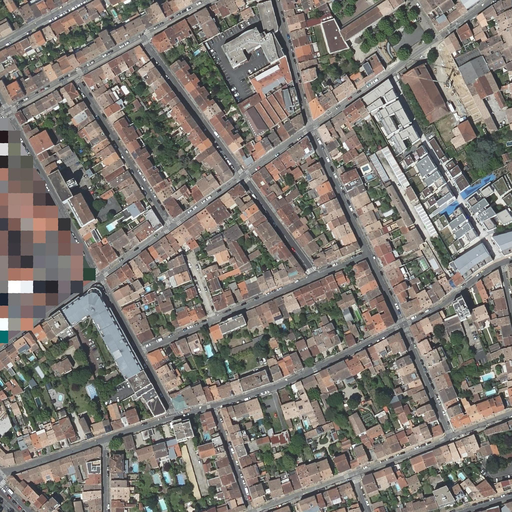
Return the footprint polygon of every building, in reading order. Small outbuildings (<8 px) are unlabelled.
[(18,8),(13,0),(5,0),(5,1),(11,11),(18,8)] [(44,14),(51,10),(45,1),(44,0),(41,0),(37,3),(44,14)] [(51,10),(57,7),(53,0),(47,0),(45,1),(51,10)] [(100,0),(95,0),(92,1),(99,12),(104,9),(105,11),(106,10),(100,0)] [(168,0),(166,0),(167,0),(168,2),(174,13),(180,9),(175,0),(173,0),(170,2),(168,0)] [(175,0),(180,9),(187,6),(183,0),(175,0)] [(224,18),(231,14),(223,0),(222,0),(215,4),(220,12),(224,18)] [(223,0),(231,14),(239,10),(238,8),(233,0),(223,0)] [(243,0),(233,0),(238,8),(245,4),(243,0)] [(283,5),(285,12),(294,9),(295,9),(294,5),(302,2),(300,0),(299,0),(297,1),(293,2),(283,5)] [(304,11),(305,14),(308,12),(306,9),(308,9),(309,12),(311,11),(312,10),(310,7),(312,6),(314,9),(318,7),(317,4),(322,1),(323,5),(326,3),(324,0),(300,0),(303,7),(303,8),(304,11)] [(331,14),(334,20),(338,27),(341,32),(388,1),(387,0),(382,0),(342,27),(334,13),(331,14)] [(387,0),(388,1),(341,32),(342,34),(346,42),(371,26),(405,3),(403,0),(387,0)] [(418,0),(421,5),(427,15),(432,12),(434,10),(439,7),(449,0),(418,0)] [(449,0),(439,7),(450,24),(462,16),(454,3),(451,0),(449,0)] [(462,16),(468,12),(461,2),(460,1),(459,0),(458,0),(454,3),(462,16)] [(461,2),(468,12),(484,1),(483,0),(460,0),(460,1),(461,2)] [(502,0),(493,6),(498,17),(505,13),(503,10),(504,10),(502,0)] [(501,0),(502,0),(504,10),(503,10),(505,13),(511,10),(511,6),(510,0),(501,0)] [(92,1),(85,6),(92,19),(93,19),(99,15),(100,15),(99,14),(99,12),(92,1)] [(157,3),(152,6),(160,21),(167,17),(159,3),(158,1),(156,2),(157,3)] [(159,3),(167,17),(174,13),(168,2),(165,4),(163,5),(162,5),(161,3),(161,2),(159,3)] [(267,3),(258,5),(261,17),(275,13),(272,2),(267,3)] [(26,21),(27,23),(37,18),(31,6),(29,3),(19,9),(23,15),(24,17),(25,18),(26,21)] [(37,18),(44,14),(37,3),(31,6),(37,18)] [(323,5),(318,7),(323,16),(325,15),(331,13),(326,3),(323,5)] [(211,17),(212,17),(220,12),(215,4),(207,9),(211,17)] [(85,6),(79,9),(85,22),(86,24),(88,23),(88,22),(92,20),(92,19),(85,6)] [(147,14),(153,24),(160,21),(152,6),(150,7),(147,9),(149,13),(147,14)] [(493,6),(483,13),(487,22),(493,19),(498,17),(493,6)] [(438,16),(436,18),(432,12),(427,15),(438,33),(450,24),(439,7),(434,10),(438,16)] [(241,14),(245,20),(254,15),(251,8),(245,11),(244,12),(241,14)] [(79,9),(72,13),(77,22),(79,25),(85,22),(79,9)] [(202,29),(208,40),(221,33),(219,30),(220,29),(219,28),(218,29),(215,23),(216,22),(215,21),(214,21),(212,17),(211,17),(207,9),(195,15),(200,24),(199,24),(201,26),(201,27),(200,28),(201,29),(202,29)] [(285,12),(287,19),(296,16),(294,9),(285,12)] [(498,17),(493,19),(494,22),(497,21),(498,25),(511,18),(511,10),(505,13),(498,17)] [(140,15),(147,28),(153,24),(147,14),(146,11),(144,11),(146,14),(142,16),(141,13),(139,14),(140,15)] [(72,13),(61,19),(68,31),(70,30),(68,27),(77,22),(72,13)] [(275,13),(261,17),(262,22),(263,24),(277,20),(276,17),(275,13)] [(325,15),(320,17),(322,24),(330,21),(334,20),(331,14),(331,13),(325,15)] [(483,13),(476,18),(480,25),(482,28),(484,32),(486,36),(487,40),(490,38),(484,27),(488,25),(487,22),(483,13)] [(305,21),(303,14),(302,14),(298,16),(296,16),(287,19),(289,26),(300,23),(305,21)] [(133,21),(139,32),(147,28),(140,15),(139,16),(139,17),(134,21),(133,19),(132,19),(133,21)] [(195,15),(186,21),(192,32),(193,31),(192,28),(194,27),(195,28),(196,27),(196,26),(198,25),(199,24),(200,24),(195,15)] [(320,17),(305,21),(307,28),(308,28),(322,24),(320,17)] [(124,26),(130,37),(139,32),(133,21),(132,19),(131,19),(131,18),(123,23),(123,24),(124,25),(124,26)] [(497,31),(499,34),(511,28),(511,18),(498,25),(501,29),(497,31)] [(61,19),(50,25),(55,34),(57,33),(60,32),(61,31),(64,29),(67,34),(69,33),(68,31),(61,19)] [(277,22),(277,20),(263,24),(265,33),(261,36),(257,29),(252,32),(242,37),(223,47),(225,51),(224,52),(226,55),(227,54),(231,61),(229,62),(233,69),(240,65),(248,61),(243,52),(243,51),(244,51),(246,49),(248,54),(253,51),(261,46),(265,53),(270,63),(272,65),(286,57),(283,50),(281,45),(280,45),(276,38),(273,39),(271,36),(274,34),(276,33),(277,33),(277,32),(278,32),(278,31),(278,30),(279,29),(279,28),(279,27),(277,22)] [(330,21),(322,24),(329,54),(349,48),(346,42),(342,34),(334,20),(330,21)] [(0,29),(4,36),(14,31),(9,21),(0,25),(0,29)] [(186,21),(179,24),(186,38),(193,34),(192,33),(192,32),(186,21)] [(303,30),(304,29),(307,28),(305,21),(300,23),(289,26),(290,33),(303,30)] [(116,24),(114,25),(115,27),(123,41),(130,37),(124,26),(124,25),(118,28),(116,24)] [(179,24),(172,28),(179,42),(186,38),(179,24)] [(467,24),(457,32),(462,41),(464,46),(475,41),(473,36),(471,31),(467,24)] [(50,25),(41,30),(47,41),(56,36),(55,34),(50,25)] [(473,36),(475,41),(477,45),(487,40),(486,36),(484,32),(482,28),(480,25),(471,31),(473,36)] [(114,30),(109,32),(116,45),(123,41),(115,27),(114,28),(114,30)] [(172,28),(165,32),(172,46),(179,42),(172,28)] [(477,45),(478,48),(483,57),(484,59),(505,49),(511,46),(511,28),(499,34),(498,34),(494,37),(490,38),(487,40),(477,45)] [(107,29),(100,33),(101,36),(108,49),(116,45),(109,32),(107,29)] [(290,33),(292,41),(310,35),(311,35),(310,33),(306,34),(304,34),(303,31),(305,30),(304,29),(303,30),(290,33)] [(41,30),(35,33),(40,44),(42,44),(45,42),(47,41),(41,30)] [(152,42),(160,53),(173,46),(172,46),(165,32),(153,39),(152,42)] [(35,33),(28,37),(34,48),(41,45),(40,44),(35,33)] [(55,34),(56,36),(59,40),(60,42),(61,45),(62,46),(65,45),(60,35),(59,36),(57,33),(55,34)] [(454,33),(449,37),(456,51),(461,48),(454,33)] [(311,44),(312,44),(311,41),(309,42),(306,43),(305,38),(310,37),(310,35),(292,41),(295,49),(310,45),(311,44)] [(101,36),(94,39),(95,40),(102,53),(108,49),(101,36)] [(28,37),(20,41),(26,52),(33,48),(33,49),(34,49),(34,48),(28,37)] [(449,37),(444,41),(451,54),(456,51),(449,37)] [(89,43),(88,44),(89,45),(95,57),(102,53),(95,40),(93,41),(94,42),(90,45),(89,43)] [(20,41),(15,44),(21,55),(26,52),(20,41)] [(13,57),(16,63),(17,62),(15,59),(13,56),(13,55),(17,52),(18,53),(20,57),(21,57),(21,55),(15,44),(7,48),(12,57),(13,57)] [(89,45),(82,49),(88,60),(95,57),(89,45)] [(295,49),(297,58),(312,54),(310,45),(295,49)] [(139,46),(134,49),(140,62),(142,61),(141,58),(143,57),(146,62),(149,59),(139,46)] [(511,46),(505,49),(484,59),(491,73),(507,65),(511,62),(511,46)] [(82,49),(81,47),(79,48),(80,50),(76,52),(75,50),(74,51),(81,64),(88,60),(82,49)] [(0,64),(4,62),(5,61),(8,60),(12,57),(7,48),(0,52),(0,64)] [(487,126),(491,134),(497,130),(491,118),(492,117),(483,100),(494,95),(501,110),(507,107),(500,91),(498,88),(491,73),(484,59),(483,57),(478,48),(454,60),(457,64),(459,69),(463,77),(483,116),(485,120),(484,121),(487,126)] [(73,54),(68,57),(74,68),(81,64),(74,51),(73,49),(70,50),(73,54)] [(134,49),(128,53),(134,65),(138,62),(142,69),(144,68),(142,65),(141,64),(140,62),(134,49)] [(128,53),(122,56),(131,73),(135,71),(133,67),(135,65),(134,65),(128,53)] [(316,55),(316,53),(314,54),(312,54),(297,58),(299,64),(317,59),(315,56),(316,55)] [(57,59),(59,62),(65,73),(74,68),(68,57),(66,54),(57,59)] [(376,77),(385,70),(384,68),(376,55),(376,54),(372,56),(374,60),(372,61),(370,58),(367,60),(368,63),(376,77)] [(122,56),(116,59),(123,72),(126,71),(130,78),(133,76),(131,73),(122,56)] [(0,71),(6,68),(16,63),(13,57),(12,57),(8,60),(9,62),(10,63),(6,65),(4,66),(3,65),(4,64),(4,62),(0,64),(0,71)] [(249,78),(258,94),(262,102),(293,81),(286,57),(272,65),(249,78)] [(116,59),(108,63),(120,85),(121,83),(117,76),(123,72),(116,59)] [(176,74),(188,65),(183,59),(181,60),(171,68),(176,74)] [(299,64),(301,73),(316,68),(319,68),(318,65),(317,61),(317,59),(299,64)] [(54,65),(52,66),(58,77),(65,73),(59,62),(54,65)] [(144,68),(142,69),(138,71),(137,72),(139,75),(141,74),(143,77),(156,68),(151,62),(144,68)] [(6,68),(0,71),(0,80),(3,79),(2,77),(8,73),(8,72),(15,68),(18,67),(16,63),(6,68)] [(45,65),(44,66),(44,68),(52,80),(58,77),(52,66),(51,63),(49,65),(46,66),(45,65)] [(108,63),(102,67),(108,78),(109,80),(113,78),(115,80),(117,84),(118,86),(120,85),(108,63)] [(368,63),(358,70),(359,72),(366,84),(376,77),(368,63)] [(401,78),(405,85),(409,83),(426,115),(425,115),(430,123),(449,113),(445,105),(424,65),(424,66),(423,65),(422,64),(420,65),(420,67),(420,68),(409,74),(408,73),(407,73),(405,73),(405,75),(405,76),(401,78)] [(181,81),(192,73),(190,70),(190,69),(188,65),(176,74),(181,81)] [(102,67),(96,70),(104,86),(106,85),(104,80),(108,78),(102,67)] [(44,68),(43,68),(44,70),(39,73),(45,84),(52,80),(44,68)] [(156,68),(143,77),(150,86),(151,86),(152,85),(162,77),(156,68)] [(317,70),(316,68),(301,73),(304,83),(310,82),(315,80),(316,79),(318,78),(316,72),(317,70)] [(96,70),(90,74),(96,85),(99,83),(102,87),(104,86),(96,70)] [(357,90),(366,84),(359,72),(351,77),(349,79),(357,90)] [(9,91),(15,101),(26,95),(19,82),(18,80),(17,78),(14,73),(12,74),(15,80),(17,81),(18,83),(10,88),(9,85),(7,86),(9,91)] [(34,75),(32,76),(38,88),(45,84),(39,73),(34,76),(34,75)] [(185,87),(197,78),(195,75),(194,76),(192,73),(181,81),(185,87)] [(31,80),(26,83),(31,92),(38,88),(32,76),(32,75),(31,74),(29,76),(29,77),(31,80)] [(94,86),(97,91),(98,90),(96,85),(90,74),(83,77),(83,78),(90,88),(94,86)] [(347,97),(357,90),(349,79),(348,77),(345,74),(344,75),(345,76),(343,78),(345,80),(347,82),(343,85),(339,78),(337,79),(337,80),(337,81),(338,83),(339,84),(340,84),(347,97)] [(25,80),(23,77),(20,79),(21,81),(19,82),(26,95),(31,92),(26,83),(25,80)] [(167,83),(162,77),(152,85),(154,86),(155,85),(158,89),(167,83)] [(190,94),(201,85),(199,82),(200,82),(197,78),(185,87),(190,94)] [(3,79),(0,80),(0,86),(9,103),(10,104),(15,101),(9,91),(7,86),(3,79)] [(365,97),(361,99),(388,147),(391,152),(394,157),(420,140),(413,126),(394,90),(389,79),(365,97)] [(258,94),(237,105),(240,109),(244,116),(248,123),(251,130),(256,139),(258,138),(260,136),(264,133),(272,128),(275,126),(279,124),(281,122),(288,118),(300,109),(293,81),(262,102),(258,94)] [(316,98),(315,95),(310,82),(304,83),(309,103),(316,98)] [(173,91),(167,83),(158,89),(156,91),(155,92),(158,96),(157,97),(159,101),(161,100),(173,91)] [(338,103),(347,97),(340,84),(339,84),(338,83),(331,87),(330,85),(328,86),(329,87),(330,89),(338,103)] [(72,84),(64,88),(73,100),(80,96),(72,84)] [(97,91),(93,93),(97,99),(109,92),(107,89),(109,87),(108,86),(109,85),(108,84),(106,85),(104,86),(102,87),(98,90),(97,91)] [(511,93),(511,84),(511,85),(509,85),(508,86),(505,86),(498,88),(500,91),(506,90),(509,90),(510,94),(511,94),(511,93)] [(195,100),(207,91),(204,88),(201,85),(190,94),(195,100)] [(109,92),(97,99),(104,111),(117,103),(119,102),(119,101),(114,93),(114,92),(118,90),(118,91),(120,89),(118,86),(114,88),(109,92)] [(64,88),(58,91),(63,100),(65,103),(68,101),(72,109),(76,107),(75,104),(73,102),(64,88)] [(332,108),(338,103),(330,89),(328,90),(322,94),(324,96),(332,108)] [(122,100),(124,99),(118,91),(118,90),(114,92),(114,93),(119,101),(122,100)] [(58,91),(53,94),(58,103),(63,100),(58,91)] [(177,97),(173,91),(161,100),(165,106),(170,103),(177,97)] [(199,107),(211,98),(209,95),(207,91),(195,100),(199,107)] [(53,94),(47,97),(53,108),(59,105),(58,103),(53,94)] [(326,112),(332,108),(324,96),(322,94),(321,95),(318,97),(316,94),(315,95),(316,98),(326,112)] [(47,97),(41,101),(47,111),(47,112),(53,108),(47,97)] [(181,103),(177,97),(170,103),(174,109),(181,103)] [(213,101),(211,98),(199,107),(204,113),(216,104),(214,101),(213,101)] [(314,120),(326,112),(316,98),(309,103),(314,120)] [(364,119),(370,115),(368,111),(365,106),(361,99),(354,105),(364,119)] [(117,103),(104,111),(109,118),(120,111),(122,110),(120,105),(123,103),(122,100),(119,102),(117,103)] [(139,103),(137,100),(133,103),(136,108),(133,110),(134,112),(142,107),(139,103)] [(41,101),(35,104),(40,114),(47,111),(41,101)] [(69,111),(68,111),(69,113),(70,112),(72,111),(75,115),(73,117),(74,118),(88,109),(84,102),(76,107),(72,109),(69,111)] [(186,109),(181,103),(174,109),(173,109),(175,112),(171,115),(174,118),(186,109)] [(35,104),(28,108),(34,118),(40,114),(35,104)] [(204,113),(210,121),(222,112),(216,104),(204,113)] [(362,120),(364,119),(354,105),(343,112),(352,128),(355,125),(354,124),(361,118),(362,120)] [(28,108),(21,111),(27,121),(31,119),(33,122),(35,121),(34,118),(28,108)] [(92,115),(88,109),(74,118),(76,121),(73,122),(76,126),(92,115)] [(192,117),(186,109),(174,118),(177,122),(178,121),(180,121),(182,124),(192,117)] [(302,114),(300,109),(288,118),(289,120),(291,122),(302,114)] [(27,121),(21,111),(16,115),(15,115),(21,126),(24,124),(25,124),(26,123),(28,123),(27,121)] [(109,118),(110,120),(116,116),(121,112),(120,111),(109,118)] [(110,120),(114,125),(127,117),(123,111),(121,112),(116,116),(110,120)] [(227,114),(224,111),(223,112),(222,112),(210,121),(215,128),(226,119),(227,119),(225,116),(227,114)] [(343,112),(335,118),(342,130),(343,129),(342,127),(344,126),(342,123),(345,122),(350,130),(353,128),(352,128),(343,112)] [(305,127),(302,114),(291,122),(298,132),(305,127)] [(96,121),(92,115),(76,126),(76,127),(81,124),(84,129),(96,121)] [(114,125),(119,133),(128,127),(129,126),(127,123),(128,122),(129,121),(127,117),(114,125)] [(199,127),(192,117),(182,124),(181,125),(188,135),(191,133),(199,127)] [(335,118),(330,121),(336,132),(338,130),(342,136),(344,136),(344,137),(340,139),(343,144),(344,143),(348,140),(345,135),(342,130),(335,118)] [(219,134),(231,125),(229,122),(228,122),(226,119),(215,128),(219,134)] [(291,122),(289,120),(287,121),(289,123),(284,126),(290,137),(298,132),(291,122)] [(100,127),(96,121),(84,129),(81,131),(78,133),(82,138),(84,137),(100,127)] [(330,121),(325,125),(333,139),(334,141),(336,140),(338,139),(339,138),(336,132),(330,121)] [(284,126),(281,122),(279,124),(281,128),(277,131),(275,126),(272,128),(273,129),(282,143),(290,137),(284,126)] [(461,145),(462,145),(466,143),(477,137),(469,122),(458,127),(453,130),(457,138),(452,141),(454,145),(456,148),(461,145)] [(129,126),(128,127),(129,130),(133,128),(136,132),(137,131),(139,130),(134,123),(130,125),(129,126)] [(26,134),(32,131),(29,125),(26,126),(23,128),(26,134)] [(234,129),(231,125),(219,134),(224,141),(235,132),(233,129),(234,129)] [(318,130),(324,143),(327,142),(328,145),(334,141),(333,139),(325,125),(318,130)] [(104,133),(100,127),(84,137),(88,143),(104,133)] [(119,133),(123,140),(135,132),(136,132),(133,128),(129,130),(128,127),(119,133)] [(158,130),(156,127),(151,130),(153,132),(157,138),(159,137),(161,135),(158,130)] [(203,133),(199,127),(191,133),(193,136),(189,138),(191,142),(203,133)] [(41,134),(37,128),(32,131),(26,134),(29,141),(41,134)] [(282,143),(273,129),(271,131),(273,134),(267,138),(274,149),(282,143)] [(353,129),(345,135),(348,140),(356,135),(353,129)] [(41,134),(29,141),(38,156),(47,151),(49,150),(54,147),(55,146),(47,131),(41,134)] [(140,134),(137,131),(136,132),(135,132),(123,140),(127,146),(136,140),(139,138),(142,137),(140,134)] [(229,147),(241,138),(239,135),(240,134),(237,131),(235,132),(224,141),(229,147)] [(107,139),(104,133),(88,143),(92,149),(93,148),(107,139)] [(208,140),(203,133),(191,142),(194,145),(197,143),(199,146),(208,140)] [(356,135),(348,140),(344,143),(345,145),(346,144),(350,149),(348,150),(349,152),(355,148),(356,147),(361,144),(356,135)] [(260,136),(258,138),(260,142),(261,143),(267,153),(274,149),(267,138),(263,141),(260,136)] [(307,137),(298,144),(305,154),(304,155),(305,157),(306,159),(308,163),(310,168),(315,165),(318,164),(316,159),(312,160),(310,156),(314,153),(315,152),(308,137),(307,137)] [(244,142),(241,138),(229,147),(234,153),(239,150),(241,148),(246,146),(243,143),(244,142)] [(434,138),(429,142),(443,164),(448,160),(434,138)] [(112,146),(107,139),(93,148),(97,155),(112,146)] [(336,140),(334,141),(328,145),(326,146),(329,154),(335,149),(337,148),(340,146),(337,141),(338,140),(338,139),(336,140)] [(127,146),(132,154),(141,148),(136,140),(127,146)] [(212,146),(208,140),(199,146),(198,146),(200,149),(196,152),(195,152),(198,156),(212,146)] [(255,143),(253,141),(251,142),(254,146),(255,149),(257,151),(261,158),(267,153),(261,143),(256,146),(256,145),(255,143)] [(254,162),(261,158),(257,151),(253,154),(251,152),(255,149),(254,146),(251,142),(246,146),(248,150),(254,162)] [(63,150),(59,144),(55,146),(54,147),(57,153),(63,150)] [(298,144),(287,151),(294,161),(297,165),(298,166),(299,168),(302,172),(305,170),(308,169),(310,168),(308,163),(301,167),(298,163),(301,161),(301,160),(305,157),(304,155),(305,154),(298,144)] [(424,145),(398,163),(421,203),(429,218),(457,200),(424,145)] [(116,152),(112,146),(97,155),(96,155),(98,158),(102,155),(105,160),(105,159),(116,152)] [(216,151),(212,146),(198,156),(196,157),(200,163),(203,161),(216,151)] [(57,153),(55,154),(57,159),(59,161),(62,159),(74,153),(75,152),(73,149),(70,150),(69,147),(66,148),(63,150),(57,153)] [(388,147),(382,150),(397,176),(403,173),(399,166),(397,164),(398,163),(394,157),(391,152),(388,147)] [(132,154),(136,161),(148,153),(146,149),(143,151),(141,148),(132,154)] [(247,167),(254,162),(248,150),(243,153),(241,148),(239,150),(247,167)] [(331,156),(331,158),(339,153),(337,148),(335,149),(329,154),(331,156)] [(355,148),(349,152),(344,155),(337,160),(338,161),(343,158),(347,164),(352,160),(359,155),(355,148)] [(181,149),(177,152),(181,158),(184,157),(186,155),(181,149)] [(245,169),(247,167),(239,150),(234,153),(245,168),(245,169)] [(47,151),(38,156),(41,162),(50,157),(47,151)] [(223,161),(216,151),(203,161),(205,163),(207,162),(208,160),(213,166),(211,167),(212,168),(214,167),(223,161)] [(278,158),(285,167),(290,164),(291,165),(295,162),(294,161),(287,151),(278,158)] [(331,158),(333,162),(337,160),(344,155),(341,151),(339,153),(331,158)] [(120,159),(116,152),(105,159),(105,160),(103,161),(107,167),(120,159)] [(78,159),(74,153),(62,159),(65,166),(66,168),(79,161),(78,159)] [(136,161),(140,167),(148,161),(147,159),(150,156),(148,153),(136,161)] [(369,163),(364,153),(359,155),(352,160),(353,162),(356,160),(359,168),(369,163)] [(502,155),(506,162),(511,159),(508,153),(502,155)] [(188,154),(186,155),(184,157),(181,158),(179,160),(183,165),(192,159),(188,154)] [(379,177),(383,183),(389,180),(375,154),(369,157),(371,162),(376,170),(379,177)] [(45,169),(57,162),(55,160),(53,156),(52,156),(50,157),(41,162),(45,169)] [(278,158),(272,162),(282,176),(283,175),(281,172),(284,171),(286,173),(288,172),(287,171),(285,167),(278,158)] [(50,177),(60,171),(66,168),(65,166),(62,159),(59,161),(57,162),(45,169),(49,176),(50,177)] [(124,165),(120,159),(107,167),(105,169),(106,171),(102,173),(105,177),(122,167),(124,165)] [(140,167),(144,173),(154,167),(150,161),(148,161),(140,167)] [(230,169),(223,161),(214,167),(219,174),(214,177),(215,179),(230,169)] [(453,161),(445,167),(461,191),(469,186),(453,161)] [(272,162),(265,167),(273,179),(275,182),(280,178),(283,182),(286,187),(288,185),(285,181),(282,176),(272,162)] [(315,165),(310,168),(308,169),(310,175),(323,169),(320,163),(318,164),(315,165)] [(154,167),(144,173),(148,180),(158,174),(159,173),(160,172),(163,170),(159,164),(155,167),(154,167)] [(105,177),(109,183),(111,182),(126,173),(122,167),(105,177)] [(273,179),(265,167),(259,171),(265,180),(267,184),(273,179)] [(187,173),(184,168),(180,171),(184,177),(188,174),(187,173)] [(299,168),(290,174),(294,181),(304,175),(303,175),(302,172),(299,168)] [(233,174),(230,169),(215,179),(220,186),(233,178),(233,174)] [(323,169),(310,175),(313,179),(309,181),(310,183),(326,175),(323,169)] [(344,186),(360,178),(356,169),(353,171),(340,177),(344,186)] [(0,186),(0,210),(21,241),(25,239),(53,218),(28,171),(0,186)] [(69,201),(75,198),(69,188),(71,187),(71,189),(78,185),(76,180),(69,184),(70,185),(68,186),(60,171),(50,177),(64,204),(69,201)] [(132,177),(128,171),(126,173),(111,182),(114,188),(118,185),(132,177)] [(251,177),(259,189),(267,184),(265,180),(259,171),(251,177)] [(403,173),(397,176),(404,188),(410,184),(408,180),(404,173),(403,173)] [(148,180),(153,188),(163,182),(158,174),(148,180)] [(204,174),(203,175),(204,177),(214,191),(220,186),(215,179),(214,177),(212,174),(207,177),(204,174)] [(329,182),(326,175),(310,183),(313,190),(329,182)] [(104,194),(101,196),(101,197),(104,201),(113,195),(122,191),(123,190),(135,183),(132,177),(118,185),(120,188),(115,192),(113,189),(104,194)] [(214,191),(204,177),(203,178),(197,183),(196,183),(197,185),(205,197),(214,191)] [(511,195),(503,177),(467,202),(489,231),(511,222),(511,195)] [(364,184),(360,178),(344,186),(347,192),(353,190),(360,186),(364,184)] [(153,188),(157,194),(170,186),(171,185),(175,182),(174,180),(171,182),(171,181),(168,183),(166,180),(163,182),(153,188)] [(407,225),(408,228),(414,224),(407,211),(392,186),(390,181),(384,185),(386,189),(390,195),(393,201),(399,212),(401,215),(403,219),(407,225)] [(333,190),(329,182),(313,190),(311,191),(308,192),(309,195),(312,194),(315,192),(317,198),(333,190)] [(140,190),(135,183),(123,190),(122,191),(127,199),(128,198),(140,190)] [(273,192),(265,197),(270,204),(281,195),(283,193),(281,190),(276,183),(270,187),(273,192)] [(353,190),(347,192),(351,199),(356,196),(364,193),(366,192),(367,192),(364,187),(367,186),(366,183),(364,184),(360,186),(353,190)] [(241,184),(228,193),(234,201),(235,203),(237,205),(240,209),(252,201),(249,196),(245,198),(244,198),(240,201),(238,198),(247,192),(241,184)] [(267,184),(259,189),(265,197),(273,192),(270,187),(267,184)] [(197,202),(205,197),(197,185),(189,191),(191,194),(195,199),(197,202)] [(172,196),(177,192),(176,191),(174,192),(170,186),(157,194),(162,202),(172,196)] [(189,191),(188,189),(186,186),(184,187),(180,190),(185,197),(185,198),(187,197),(188,198),(191,196),(190,195),(191,194),(189,191)] [(419,200),(412,187),(405,191),(411,201),(415,199),(416,201),(419,200)] [(298,190),(298,189),(290,194),(291,196),(285,201),(284,199),(281,195),(270,204),(273,207),(277,213),(293,201),(300,196),(301,196),(298,190)] [(129,205),(124,208),(126,210),(140,201),(145,198),(140,190),(128,198),(127,199),(125,199),(129,205)] [(179,201),(185,197),(180,190),(177,192),(172,196),(173,197),(179,206),(181,204),(179,201)] [(337,199),(333,190),(317,198),(314,199),(315,201),(316,200),(317,202),(319,201),(321,206),(337,199)] [(371,204),(372,204),(366,192),(364,193),(356,196),(351,199),(356,211),(371,204)] [(228,193),(219,199),(227,209),(230,214),(233,213),(231,210),(230,210),(228,208),(234,204),(236,206),(237,205),(235,203),(234,201),(228,193)] [(85,200),(82,194),(75,198),(69,201),(72,207),(74,212),(83,228),(96,220),(85,200)] [(173,219),(184,212),(179,206),(173,197),(171,198),(172,199),(164,204),(173,219)] [(219,199),(206,209),(217,224),(223,220),(225,218),(230,214),(227,209),(219,199)] [(342,209),(337,199),(321,206),(320,207),(321,209),(322,209),(324,214),(323,215),(321,216),(321,218),(322,218),(325,217),(342,209)] [(130,218),(131,220),(146,211),(146,213),(152,209),(150,206),(145,209),(140,201),(126,210),(123,211),(122,212),(124,217),(117,221),(119,225),(130,218)] [(252,201),(240,209),(242,212),(241,213),(242,215),(244,214),(243,214),(255,205),(252,201)] [(293,201),(277,213),(283,221),(300,208),(298,205),(296,207),(293,209),(290,206),(294,204),(294,203),(293,201)] [(429,218),(421,203),(415,206),(415,207),(433,238),(438,235),(432,223),(429,218)] [(356,211),(359,217),(377,209),(376,207),(373,208),(371,204),(356,211)] [(242,215),(241,216),(243,220),(239,223),(240,225),(241,224),(245,221),(248,219),(260,211),(255,205),(243,214),(244,214),(242,215)] [(283,221),(288,228),(300,219),(297,215),(302,211),(300,208),(283,221)] [(444,216),(432,223),(451,257),(477,237),(460,208),(453,213),(457,219),(449,224),(444,216)] [(152,209),(146,213),(144,214),(147,220),(155,232),(163,226),(152,209)] [(217,224),(206,209),(196,216),(206,229),(207,232),(217,224)] [(345,216),(342,209),(325,217),(328,224),(345,216)] [(377,212),(378,211),(377,209),(359,217),(364,229),(381,221),(381,219),(376,221),(373,214),(377,212)] [(264,216),(260,211),(248,219),(251,222),(248,225),(249,226),(253,224),(264,216)] [(196,216),(190,220),(199,234),(206,229),(196,216)] [(268,221),(264,216),(253,224),(254,226),(250,229),(252,231),(254,230),(268,221)] [(348,223),(345,216),(328,224),(331,230),(332,230),(348,223)] [(288,228),(292,234),(305,224),(308,222),(304,218),(302,220),(301,218),(300,219),(288,228)] [(79,231),(83,237),(91,232),(91,231),(94,229),(96,228),(94,224),(99,221),(97,219),(96,220),(83,228),(79,231)] [(400,220),(398,221),(401,228),(407,225),(403,219),(400,220)] [(148,237),(155,232),(147,220),(140,224),(148,237)] [(190,220),(184,224),(193,237),(193,238),(195,240),(201,236),(201,235),(199,234),(190,220)] [(364,229),(368,235),(382,229),(385,227),(386,227),(394,223),(394,221),(393,220),(383,225),(381,221),(364,229)] [(268,221),(254,230),(259,236),(260,237),(273,228),(268,221)] [(81,256),(63,222),(44,236),(66,267),(78,284),(90,276),(77,259),(81,256)] [(353,232),(348,223),(332,230),(336,238),(337,239),(339,238),(353,232)] [(148,237),(140,224),(132,230),(140,243),(148,237)] [(193,249),(199,246),(197,243),(196,241),(195,240),(193,238),(193,237),(184,224),(177,229),(186,242),(190,248),(191,250),(191,251),(193,249)] [(308,232),(310,230),(305,224),(292,234),(297,240),(308,232)] [(226,239),(227,241),(229,245),(235,241),(240,237),(243,236),(244,235),(242,231),(238,226),(237,225),(231,228),(229,229),(223,233),(226,239)] [(410,232),(409,230),(408,228),(407,225),(401,228),(400,228),(403,235),(404,235),(410,232)] [(418,246),(424,243),(416,229),(415,226),(411,228),(412,229),(409,230),(410,232),(416,241),(418,246)] [(277,234),(273,228),(260,237),(260,238),(262,240),(264,243),(277,234)] [(0,264),(9,276),(26,265),(25,264),(24,264),(20,258),(21,258),(20,257),(19,257),(15,251),(16,250),(15,249),(14,250),(12,247),(13,246),(12,245),(11,246),(7,240),(8,239),(7,238),(6,239),(1,232),(3,231),(2,230),(1,231),(0,229),(0,264)] [(126,234),(122,229),(112,236),(107,239),(115,252),(121,248),(131,242),(126,234)] [(177,229),(171,233),(180,246),(186,242),(177,229)] [(368,235),(371,242),(385,235),(382,229),(368,235)] [(140,243),(132,230),(126,234),(131,242),(133,245),(134,247),(140,243)] [(91,232),(83,237),(85,241),(93,235),(92,233),(91,232)] [(302,248),(317,238),(316,237),(313,239),(312,240),(308,234),(309,233),(308,232),(297,240),(302,248)] [(358,243),(353,232),(339,238),(340,240),(343,239),(346,246),(343,247),(344,248),(358,243)] [(407,245),(416,241),(410,232),(404,235),(408,242),(406,243),(407,245)] [(175,252),(175,253),(177,252),(177,251),(181,248),(180,246),(171,233),(165,237),(175,252)] [(222,233),(212,239),(209,241),(210,244),(207,246),(208,247),(211,245),(223,240),(221,235),(222,234),(222,233)] [(371,242),(374,249),(387,243),(385,239),(390,237),(392,236),(390,233),(389,233),(388,234),(385,235),(371,242)] [(511,233),(492,239),(502,254),(511,249),(511,233)] [(274,247),(282,241),(277,234),(264,243),(268,250),(274,247)] [(315,253),(320,250),(322,248),(329,244),(329,243),(324,234),(317,238),(302,248),(309,257),(315,253)] [(168,255),(169,257),(175,252),(165,237),(159,242),(167,252),(168,255)] [(100,242),(98,244),(110,264),(119,258),(117,255),(115,252),(107,239),(106,238),(103,240),(106,245),(107,244),(107,245),(108,247),(105,249),(104,248),(100,242)] [(212,256),(215,255),(227,250),(228,250),(228,248),(227,249),(224,242),(227,241),(226,239),(223,240),(211,245),(208,247),(207,248),(210,257),(212,256)] [(374,249),(378,258),(391,252),(393,252),(396,250),(403,247),(400,240),(395,242),(397,246),(394,248),(394,249),(392,250),(391,247),(389,242),(387,243),(374,249)] [(239,268),(250,262),(256,258),(262,254),(259,250),(248,257),(249,258),(247,259),(235,241),(229,245),(228,245),(230,249),(231,251),(233,256),(234,258),(237,263),(239,268)] [(293,256),(282,241),(274,247),(268,250),(272,255),(278,252),(280,255),(278,256),(281,259),(283,258),(283,260),(285,262),(286,260),(289,259),(293,256)] [(419,247),(418,246),(416,241),(407,245),(403,247),(406,253),(414,250),(415,252),(416,251),(420,250),(419,247)] [(159,242),(153,246),(163,261),(166,259),(169,257),(168,255),(167,252),(159,242)] [(421,251),(429,247),(426,242),(424,243),(418,246),(419,247),(420,250),(421,251)] [(98,244),(97,243),(91,247),(92,250),(90,251),(101,270),(110,264),(98,244)] [(361,249),(358,243),(344,248),(340,250),(343,257),(361,249)] [(340,250),(337,245),(333,247),(333,246),(332,247),(338,259),(343,257),(340,250)] [(483,245),(455,264),(458,270),(461,275),(465,281),(478,270),(490,263),(493,262),(483,245)] [(153,246),(146,251),(154,261),(158,259),(160,263),(163,261),(153,246)] [(329,263),(338,259),(332,247),(328,249),(329,251),(325,252),(323,252),(324,253),(329,263)] [(323,252),(322,248),(320,250),(321,254),(320,255),(317,256),(318,258),(315,260),(314,257),(316,255),(315,253),(309,257),(313,262),(317,268),(329,263),(324,253),(323,252)] [(219,264),(225,262),(229,260),(231,259),(230,257),(228,252),(227,250),(215,255),(219,264)] [(378,258),(383,268),(395,262),(394,259),(399,256),(396,250),(393,252),(391,252),(378,258)] [(146,251),(139,256),(149,270),(151,273),(153,271),(151,268),(151,267),(149,265),(154,261),(146,251)] [(186,264),(183,255),(179,257),(172,261),(168,263),(168,264),(170,270),(186,264)] [(139,256),(133,260),(141,272),(142,272),(146,270),(147,272),(149,270),(139,256)] [(304,272),(293,256),(289,259),(295,267),(300,276),(305,274),(304,272)] [(295,267),(289,259),(286,260),(290,266),(291,266),(293,268),(290,270),(288,266),(286,267),(285,265),(284,265),(285,269),(290,280),(300,276),(295,267)] [(133,260),(127,264),(137,278),(138,280),(144,276),(142,272),(141,272),(133,260)] [(383,268),(386,274),(402,266),(399,260),(395,262),(383,268)] [(353,275),(354,277),(357,275),(370,269),(366,261),(353,267),(354,269),(356,268),(358,272),(356,273),(354,274),(355,275),(353,275)] [(202,271),(204,277),(207,275),(218,271),(220,270),(218,266),(225,263),(225,262),(219,264),(202,271)] [(241,273),(252,268),(250,262),(239,268),(241,273)] [(127,264),(121,268),(129,279),(132,284),(132,283),(134,283),(131,279),(130,278),(132,277),(132,278),(134,277),(135,279),(137,278),(127,264)] [(170,270),(168,271),(170,278),(171,277),(173,277),(188,271),(186,264),(170,270)] [(452,278),(457,287),(465,281),(461,275),(458,270),(455,264),(451,266),(455,272),(451,275),(448,269),(447,270),(450,275),(452,278)] [(411,281),(404,265),(402,266),(386,274),(390,282),(393,289),(405,283),(409,280),(410,281),(411,281)] [(121,268),(115,273),(123,283),(127,280),(131,284),(132,284),(129,279),(121,268)] [(153,271),(151,273),(154,278),(159,275),(159,274),(161,273),(159,268),(153,271)] [(220,276),(223,275),(222,272),(224,271),(223,269),(220,270),(218,271),(207,275),(210,281),(210,280),(218,277),(220,276)] [(270,271),(276,286),(283,283),(278,272),(277,269),(273,272),(272,270),(270,271)] [(285,269),(278,272),(283,283),(290,280),(285,269)] [(356,280),(357,282),(372,274),(370,269),(357,275),(359,279),(356,280)] [(493,273),(490,274),(495,285),(500,283),(502,282),(499,270),(498,270),(496,271),(493,273)] [(170,278),(173,288),(175,287),(192,280),(188,271),(173,277),(171,277),(170,278)] [(263,274),(269,289),(276,286),(270,271),(263,274)] [(342,271),(333,275),(338,286),(343,284),(345,283),(346,284),(350,282),(349,279),(347,276),(345,278),(342,271)] [(228,277),(233,275),(231,272),(225,274),(228,282),(230,281),(228,277)] [(112,290),(114,294),(121,290),(118,286),(123,283),(115,273),(106,279),(106,280),(112,290)] [(262,292),(269,289),(263,274),(258,276),(256,277),(262,292)] [(375,281),(372,274),(357,282),(361,288),(375,281)] [(484,279),(481,280),(487,295),(489,294),(490,293),(491,292),(490,288),(494,286),(495,285),(490,274),(484,279)] [(333,275),(326,278),(333,293),(338,291),(339,293),(340,292),(338,286),(333,275)] [(220,289),(222,289),(218,280),(218,277),(210,280),(211,282),(214,289),(212,289),(213,292),(220,289)] [(251,297),(262,292),(256,277),(245,281),(251,297)] [(420,281),(418,277),(411,281),(410,281),(413,287),(417,295),(418,298),(424,310),(433,305),(427,293),(425,290),(420,293),(415,284),(420,281)] [(446,296),(453,290),(451,285),(449,281),(448,281),(446,277),(438,282),(442,289),(446,296)] [(35,280),(19,291),(25,300),(10,311),(18,322),(34,311),(29,305),(44,294),(49,301),(65,290),(56,278),(41,289),(35,280)] [(326,278),(320,281),(327,297),(328,299),(329,298),(328,297),(334,295),(333,293),(326,278)] [(440,300),(446,296),(442,289),(438,282),(436,278),(435,279),(437,283),(431,285),(440,300)] [(134,283),(132,283),(137,291),(143,288),(144,288),(143,286),(139,280),(138,280),(134,283)] [(476,284),(479,292),(484,304),(487,303),(486,300),(489,298),(487,295),(481,280),(476,284)] [(244,300),(251,297),(245,281),(237,285),(244,300)] [(320,281),(307,286),(313,301),(315,300),(314,299),(321,296),(322,298),(327,297),(320,281)] [(378,287),(375,281),(361,288),(360,288),(363,293),(362,294),(362,295),(378,287)] [(239,302),(244,300),(237,285),(236,282),(232,284),(237,296),(239,302)] [(409,289),(405,283),(393,289),(396,296),(405,291),(409,289)] [(440,300),(431,285),(430,286),(425,289),(425,290),(427,293),(433,305),(439,301),(440,300)] [(121,290),(114,294),(118,302),(134,293),(133,291),(131,292),(128,286),(126,287),(121,290)] [(307,286),(300,289),(307,304),(307,305),(310,303),(310,305),(314,303),(313,301),(307,286)] [(186,298),(187,301),(191,299),(198,296),(194,287),(186,291),(189,297),(186,298)] [(382,296),(378,287),(362,295),(361,296),(362,298),(367,295),(368,297),(365,298),(366,301),(368,303),(370,302),(382,296)] [(417,295),(413,287),(409,289),(405,291),(408,297),(409,297),(410,300),(411,302),(417,313),(424,310),(418,298),(417,295)] [(134,293),(118,302),(121,307),(138,298),(137,294),(144,291),(143,288),(137,291),(134,293)] [(63,309),(60,311),(64,317),(67,320),(71,327),(72,328),(75,325),(78,323),(91,314),(127,380),(128,380),(140,373),(143,372),(139,364),(135,357),(132,351),(127,342),(128,341),(124,334),(123,335),(120,329),(116,323),(113,317),(109,310),(102,298),(103,296),(102,293),(100,290),(97,289),(96,289),(94,289),(92,289),(89,291),(88,293),(88,294),(80,300),(74,304),(68,308),(67,307),(63,309)] [(173,296),(170,289),(168,290),(163,292),(161,293),(162,296),(157,297),(157,300),(159,303),(162,301),(166,299),(170,298),(173,296)] [(300,289),(293,292),(300,307),(307,304),(300,289)] [(494,294),(495,299),(505,297),(503,289),(496,291),(495,291),(494,291),(493,292),(491,292),(490,293),(491,295),(494,294)] [(229,306),(235,304),(233,298),(231,291),(224,294),(229,306)] [(337,303),(339,308),(340,307),(347,321),(352,334),(354,338),(360,336),(355,325),(353,326),(351,321),(352,320),(347,308),(348,308),(357,304),(355,299),(353,297),(352,293),(351,291),(342,295),(344,300),(337,303)] [(405,291),(396,296),(400,305),(407,301),(406,298),(408,297),(405,291)] [(156,295),(155,292),(145,296),(148,302),(149,304),(157,300),(157,297),(156,295)] [(293,292),(282,297),(289,313),(293,311),(292,308),(297,306),(298,309),(300,308),(300,307),(293,292)] [(217,312),(229,306),(224,294),(222,294),(212,298),(217,312)] [(385,301),(382,296),(370,302),(372,306),(372,308),(370,309),(369,307),(367,309),(369,312),(373,309),(376,307),(376,306),(385,301)] [(282,297),(275,300),(283,318),(290,315),(289,313),(282,297)] [(452,304),(459,316),(461,321),(463,320),(466,318),(466,317),(471,314),(470,312),(466,304),(463,297),(457,300),(458,301),(456,302),(452,304)] [(491,302),(492,306),(495,312),(507,309),(505,297),(495,299),(496,306),(494,306),(491,300),(490,301),(491,302)] [(174,310),(170,298),(166,299),(167,302),(163,304),(162,301),(159,303),(160,305),(162,311),(163,314),(172,310),(174,310)] [(275,300),(268,303),(275,320),(275,321),(283,318),(275,300)] [(387,329),(396,324),(385,301),(376,306),(376,307),(379,312),(380,314),(384,311),(386,314),(381,317),(382,319),(387,329)] [(407,318),(417,313),(411,302),(408,303),(407,301),(400,305),(407,318)] [(199,320),(206,317),(201,303),(198,305),(199,308),(197,309),(195,306),(194,306),(199,320)] [(268,303),(261,306),(268,321),(269,323),(275,320),(268,303)] [(122,310),(125,314),(139,308),(138,306),(136,306),(135,304),(122,310)] [(199,320),(194,306),(192,307),(193,311),(191,312),(189,308),(187,309),(192,322),(199,320)] [(261,306),(256,308),(262,324),(268,321),(261,306)] [(473,310),(477,320),(481,329),(484,328),(481,321),(488,319),(489,322),(491,321),(489,317),(488,313),(487,312),(485,306),(473,310)] [(187,309),(186,307),(184,308),(185,311),(178,314),(177,311),(175,312),(178,320),(180,327),(192,322),(187,309)] [(125,314),(128,320),(141,314),(139,308),(125,314)] [(256,308),(243,314),(247,325),(249,330),(262,325),(262,324),(256,308)] [(497,318),(498,319),(509,317),(507,309),(495,312),(495,314),(499,313),(499,317),(497,318)] [(470,312),(471,314),(474,322),(477,331),(481,329),(477,320),(473,310),(470,312)] [(64,317),(60,311),(47,321),(56,335),(57,337),(71,327),(67,320),(64,317)] [(128,320),(131,325),(145,319),(143,315),(145,314),(144,312),(141,314),(128,320)] [(371,337),(378,333),(371,318),(371,317),(369,312),(364,315),(365,318),(364,319),(367,325),(371,337)] [(378,333),(387,329),(382,319),(381,317),(380,314),(379,312),(377,313),(378,315),(379,316),(374,319),(373,317),(371,318),(378,333)] [(439,313),(428,318),(433,329),(441,325),(444,332),(446,331),(444,323),(443,323),(442,321),(442,319),(439,313)] [(221,323),(219,324),(223,335),(225,334),(247,325),(243,314),(221,323)] [(326,316),(321,318),(323,322),(325,327),(325,328),(334,346),(342,343),(338,335),(336,331),(333,323),(330,325),(326,316)] [(443,323),(444,323),(446,331),(451,343),(454,351),(457,350),(453,340),(454,340),(451,333),(459,329),(462,337),(465,335),(459,316),(445,322),(444,320),(442,321),(443,323)] [(491,321),(492,324),(498,321),(499,326),(511,324),(509,317),(498,319),(497,318),(491,321)] [(426,335),(428,340),(431,338),(428,333),(434,330),(433,329),(428,318),(421,322),(426,335)] [(136,335),(150,329),(145,319),(131,325),(136,335)] [(177,329),(180,327),(178,320),(172,322),(174,330),(177,329)] [(56,335),(47,321),(40,325),(47,336),(49,339),(56,335)] [(327,350),(334,346),(325,328),(325,327),(323,322),(320,324),(322,328),(317,330),(318,331),(320,336),(327,350)] [(411,327),(418,344),(428,340),(426,335),(421,322),(411,327)] [(5,338),(18,329),(13,323),(1,332),(5,338)] [(219,324),(209,328),(215,342),(217,341),(216,339),(224,336),(223,335),(219,324)] [(499,326),(494,328),(494,330),(497,329),(497,330),(501,329),(503,336),(497,337),(498,339),(511,336),(511,330),(511,324),(499,326)] [(40,325),(32,331),(40,341),(47,336),(40,325)] [(162,326),(158,328),(158,329),(161,335),(170,332),(168,328),(164,330),(162,326)] [(154,338),(150,329),(136,335),(141,344),(154,338)] [(349,348),(356,344),(354,338),(352,334),(351,330),(346,332),(348,336),(345,337),(349,348)] [(321,353),(327,350),(320,336),(318,331),(312,334),(314,337),(321,353)] [(428,340),(418,344),(423,356),(436,350),(435,347),(431,349),(428,343),(432,341),(432,342),(439,339),(439,337),(442,336),(442,335),(446,345),(451,343),(446,331),(444,332),(442,333),(437,335),(431,338),(428,340)] [(305,360),(312,357),(304,340),(303,339),(302,336),(296,339),(293,332),(290,334),(288,335),(289,337),(292,342),(293,345),(295,344),(303,361),(305,360)] [(29,333),(23,337),(30,347),(30,348),(31,349),(32,352),(39,347),(37,344),(36,343),(29,333)] [(197,333),(186,338),(191,351),(192,354),(192,355),(195,354),(194,352),(200,350),(200,351),(203,350),(200,341),(197,333)] [(400,333),(394,336),(387,339),(392,351),(394,354),(394,355),(400,352),(401,354),(407,351),(400,333)] [(77,350),(82,348),(77,336),(66,342),(69,347),(74,344),(77,350)] [(511,336),(498,339),(499,341),(504,340),(506,349),(511,347),(511,336)] [(23,337),(14,344),(20,354),(21,354),(26,350),(30,348),(30,347),(23,337)] [(258,337),(253,339),(254,342),(256,348),(262,346),(260,342),(259,340),(258,337)] [(312,357),(321,353),(314,337),(307,340),(305,337),(303,339),(304,340),(312,357)] [(186,338),(176,342),(183,355),(185,354),(191,352),(186,338)] [(387,339),(374,346),(380,358),(390,352),(392,356),(394,355),(394,354),(392,351),(387,339)] [(176,342),(170,345),(174,352),(175,354),(178,359),(180,358),(179,355),(181,354),(182,355),(183,355),(176,342)] [(254,342),(229,351),(231,357),(256,348),(254,342)] [(489,347),(491,352),(501,348),(499,343),(489,347)] [(14,344),(6,350),(12,359),(15,363),(16,362),(20,360),(20,358),(18,355),(20,354),(14,344)] [(374,346),(366,350),(373,366),(376,373),(379,372),(378,370),(376,366),(380,365),(381,368),(383,371),(385,369),(384,367),(380,358),(374,346)] [(491,354),(493,360),(507,353),(509,362),(511,361),(511,347),(506,349),(502,349),(491,354)] [(436,350),(423,356),(428,368),(446,360),(440,348),(436,350)] [(147,355),(153,365),(165,359),(167,358),(168,358),(167,355),(166,356),(162,349),(147,355)] [(6,350),(0,353),(0,359),(6,367),(7,369),(9,368),(7,365),(11,362),(13,365),(15,364),(15,363),(12,359),(6,350)] [(356,355),(365,369),(366,369),(369,367),(373,374),(376,373),(373,366),(366,350),(356,355)] [(297,372),(304,368),(301,362),(297,353),(292,355),(291,354),(290,355),(297,372)] [(290,375),(297,372),(290,355),(289,354),(283,357),(283,358),(284,360),(290,375)] [(348,359),(344,361),(353,376),(365,369),(356,355),(353,357),(354,359),(349,362),(348,359)] [(270,369),(275,382),(283,378),(279,366),(278,363),(275,356),(273,356),(275,360),(273,361),(273,360),(272,359),(269,360),(268,361),(270,369)] [(279,366),(283,378),(290,375),(284,360),(283,358),(283,357),(283,356),(278,358),(277,356),(275,356),(278,363),(279,366)] [(413,364),(410,356),(407,357),(403,359),(399,360),(395,362),(398,368),(395,369),(396,371),(413,364)] [(62,363),(60,361),(56,364),(57,366),(58,368),(62,375),(65,373),(67,372),(67,373),(72,370),(71,369),(74,368),(68,359),(62,363)] [(165,359),(153,365),(156,371),(171,363),(170,361),(167,363),(165,359)] [(460,365),(461,367),(475,361),(474,359),(460,365)] [(447,374),(451,372),(446,360),(428,368),(433,379),(447,374)] [(335,365),(327,369),(334,383),(335,385),(336,384),(335,382),(339,380),(340,382),(341,381),(340,380),(342,379),(344,378),(345,380),(347,384),(355,380),(353,376),(344,361),(335,365)] [(495,365),(492,366),(492,368),(501,366),(506,365),(508,372),(503,373),(503,376),(505,375),(508,374),(511,373),(511,361),(509,362),(506,362),(505,363),(495,365)] [(171,363),(156,371),(160,378),(174,370),(171,365),(172,364),(172,363),(171,363)] [(187,363),(183,365),(187,373),(191,370),(187,363)] [(400,371),(402,377),(416,371),(413,364),(396,371),(397,372),(400,371)] [(92,383),(96,381),(95,380),(90,367),(86,368),(92,383)] [(327,369),(320,373),(326,387),(329,391),(323,394),(321,395),(323,400),(328,412),(331,410),(328,404),(327,404),(325,399),(329,398),(329,396),(328,395),(338,391),(335,385),(334,383),(327,369)] [(160,378),(164,385),(177,378),(176,376),(173,372),(175,372),(174,370),(160,378)] [(148,377),(144,371),(143,372),(140,373),(128,380),(134,390),(135,392),(136,394),(152,384),(151,382),(150,382),(148,377)] [(244,392),(271,383),(266,371),(239,380),(244,392)] [(416,371),(402,377),(405,383),(402,384),(403,386),(404,386),(420,379),(416,371)] [(320,373),(313,375),(318,385),(323,394),(329,391),(326,387),(320,373)] [(505,375),(503,376),(500,377),(502,384),(508,382),(511,381),(511,380),(511,373),(508,374),(505,375)] [(239,380),(237,374),(234,375),(235,378),(236,381),(230,384),(235,396),(244,392),(239,380)] [(433,379),(439,392),(453,386),(452,385),(450,380),(447,374),(433,379)] [(312,376),(301,381),(306,392),(307,395),(311,394),(309,390),(309,389),(314,386),(315,388),(316,388),(317,386),(312,376)] [(178,386),(182,384),(181,382),(178,383),(177,380),(180,379),(179,377),(177,378),(164,385),(168,392),(176,387),(178,386)] [(14,378),(11,380),(14,384),(15,383),(17,386),(14,389),(11,385),(10,386),(8,382),(5,384),(8,387),(10,390),(14,396),(22,393),(24,392),(22,389),(19,386),(14,378)] [(422,385),(420,379),(404,386),(406,392),(407,391),(408,391),(422,385)] [(203,390),(199,380),(196,381),(198,386),(191,388),(200,405),(208,403),(203,390)] [(207,381),(208,385),(209,388),(214,401),(221,399),(216,386),(216,384),(213,385),(209,380),(207,381)] [(464,395),(466,394),(470,392),(469,388),(467,382),(466,380),(460,383),(464,395)] [(511,388),(511,380),(511,381),(508,382),(509,387),(506,388),(501,390),(498,391),(499,393),(501,392),(509,389),(511,388)] [(218,381),(215,382),(216,384),(216,386),(221,399),(235,396),(230,384),(221,387),(220,384),(218,381)] [(158,396),(152,384),(136,394),(132,396),(133,401),(139,398),(142,396),(147,403),(158,396)] [(474,386),(469,388),(470,392),(471,395),(472,395),(477,393),(483,391),(481,384),(479,385),(474,386)] [(425,390),(422,385),(408,391),(407,391),(409,397),(412,396),(425,390)] [(444,404),(458,398),(453,386),(439,392),(444,404)] [(189,407),(200,405),(191,388),(191,387),(181,393),(189,407)] [(400,387),(395,390),(397,395),(403,393),(400,387)] [(208,403),(214,401),(209,388),(203,390),(208,403)] [(427,396),(425,390),(412,396),(414,399),(410,400),(411,403),(415,401),(416,403),(419,401),(422,408),(431,404),(427,396)] [(178,410),(189,407),(181,393),(181,392),(179,393),(174,394),(170,396),(178,410)] [(477,393),(472,395),(474,402),(477,401),(480,400),(477,393)] [(166,410),(158,396),(147,403),(151,411),(149,412),(149,411),(147,412),(151,418),(155,417),(165,414),(166,413),(166,412),(167,412),(167,411),(166,411),(167,411),(166,411),(166,410)] [(392,398),(388,399),(389,400),(391,404),(393,404),(399,401),(398,396),(394,397),(392,398)] [(316,397),(309,400),(313,407),(312,408),(318,421),(321,427),(332,423),(332,421),(328,422),(325,423),(316,401),(315,399),(316,399),(316,397)] [(447,411),(460,405),(459,401),(460,401),(459,399),(461,399),(460,397),(458,398),(444,404),(447,411)] [(501,399),(501,397),(489,401),(494,414),(505,410),(501,399)] [(511,397),(501,399),(505,410),(511,408),(509,402),(511,401),(511,397)] [(258,398),(245,403),(250,415),(253,414),(254,419),(261,417),(259,412),(262,411),(258,398)] [(471,423),(484,418),(482,414),(480,415),(476,405),(472,407),(472,408),(470,409),(469,408),(470,407),(468,404),(467,403),(465,399),(462,401),(463,403),(466,410),(467,412),(471,423)] [(294,401),(281,405),(283,410),(289,428),(292,427),(289,418),(299,415),(298,412),(294,401)] [(399,401),(393,404),(397,416),(398,415),(399,415),(404,413),(399,401)] [(477,401),(474,402),(476,405),(480,415),(482,414),(484,418),(494,414),(489,401),(478,405),(477,401)] [(21,413),(17,403),(13,405),(12,403),(10,404),(14,413),(15,415),(20,414),(20,415),(21,414),(21,413)] [(121,420),(116,403),(109,406),(112,417),(109,418),(111,423),(112,423),(121,420)] [(245,403),(239,405),(243,417),(250,415),(245,403)] [(433,410),(431,404),(422,408),(416,411),(419,416),(422,415),(425,414),(433,410)] [(239,405),(233,406),(237,419),(243,417),(239,405)] [(404,406),(402,407),(404,412),(407,417),(413,414),(412,412),(410,413),(407,405),(404,406)] [(447,411),(451,419),(467,412),(466,410),(463,411),(461,407),(461,406),(460,405),(447,411)] [(228,412),(233,426),(236,425),(235,423),(234,424),(232,419),(235,418),(235,419),(237,419),(233,406),(227,408),(228,412)] [(141,422),(136,410),(135,407),(133,407),(134,410),(125,413),(130,426),(141,422)] [(223,414),(228,427),(233,426),(228,412),(227,408),(221,409),(223,414)] [(65,409),(56,413),(59,420),(59,421),(61,424),(67,439),(76,435),(68,416),(65,409)] [(436,416),(433,410),(425,414),(426,416),(423,417),(425,421),(427,420),(436,416)] [(0,438),(13,427),(7,412),(0,418),(0,439),(1,439),(0,438)] [(209,429),(211,436),(214,435),(213,429),(211,430),(211,429),(212,428),(217,427),(211,412),(205,414),(209,429)] [(404,412),(404,413),(399,415),(398,415),(401,424),(408,421),(407,417),(404,412)] [(455,429),(471,423),(467,412),(451,419),(455,429)] [(130,426),(125,413),(122,414),(123,419),(122,419),(125,427),(130,426)] [(356,413),(349,417),(356,436),(358,435),(359,435),(366,431),(356,413)] [(105,428),(107,434),(113,432),(112,429),(107,414),(105,415),(107,420),(105,421),(104,422),(105,428)] [(205,414),(200,415),(204,431),(209,429),(205,414)] [(385,416),(377,420),(379,425),(380,424),(389,420),(387,415),(385,416)] [(80,416),(78,417),(88,440),(107,434),(105,428),(104,422),(89,427),(85,418),(81,420),(80,416)] [(438,420),(436,416),(427,420),(429,424),(430,424),(435,421),(438,420)] [(181,419),(172,422),(177,439),(178,442),(187,439),(188,438),(193,437),(195,436),(189,418),(187,418),(181,419)] [(121,420),(112,423),(113,429),(114,431),(124,428),(121,420)] [(440,425),(438,420),(435,421),(437,426),(432,428),(430,424),(429,424),(427,425),(429,429),(433,438),(443,434),(443,433),(440,425)] [(51,445),(59,442),(52,425),(52,424),(51,423),(44,426),(44,428),(51,445)] [(56,423),(52,424),(52,425),(59,442),(67,439),(61,424),(57,425),(56,423)] [(310,432),(304,434),(308,443),(312,442),(311,438),(331,430),(335,441),(339,439),(338,438),(336,432),(336,431),(332,423),(321,427),(310,432)] [(507,423),(500,425),(502,432),(510,430),(507,423)] [(387,455),(392,453),(386,437),(385,436),(380,424),(379,425),(366,431),(367,434),(370,441),(371,444),(373,448),(373,449),(374,452),(378,459),(385,456),(387,455)] [(426,424),(419,427),(425,441),(433,438),(429,429),(427,425),(426,424)] [(233,426),(228,427),(230,435),(241,432),(241,430),(239,431),(237,425),(236,425),(233,426)] [(500,425),(484,431),(486,435),(487,435),(495,434),(502,432),(500,425)] [(407,448),(411,446),(407,437),(405,432),(404,430),(402,426),(400,427),(401,429),(402,431),(397,433),(396,431),(394,432),(395,434),(396,436),(401,446),(402,446),(401,444),(405,443),(407,448)] [(425,441),(419,427),(415,428),(414,427),(411,428),(412,428),(412,429),(414,434),(418,443),(425,441)] [(36,431),(43,448),(51,445),(44,428),(36,431)] [(411,446),(418,443),(414,434),(412,429),(412,428),(407,430),(406,429),(404,430),(405,432),(407,437),(411,446)] [(30,453),(36,451),(28,429),(26,430),(28,435),(29,437),(24,439),(30,453)] [(36,451),(43,448),(36,431),(32,432),(30,429),(28,429),(36,451)] [(272,429),(267,431),(269,437),(270,442),(271,447),(289,442),(291,442),(290,440),(289,437),(288,432),(282,433),(283,434),(274,436),(272,429)] [(148,430),(141,432),(144,440),(150,438),(150,436),(148,430)] [(241,432),(230,435),(233,441),(247,436),(245,430),(241,432)] [(367,434),(366,431),(359,435),(364,447),(367,445),(368,448),(371,447),(371,448),(373,448),(371,444),(370,441),(369,441),(366,434),(367,434)] [(401,446),(396,436),(395,434),(394,432),(385,436),(386,437),(392,453),(402,450),(401,446)] [(211,436),(213,443),(215,449),(224,446),(222,441),(219,433),(214,435),(211,436)] [(132,435),(123,438),(127,450),(131,449),(131,448),(135,446),(132,435)] [(475,435),(468,438),(474,453),(477,452),(477,450),(480,449),(478,444),(475,435)] [(249,440),(248,436),(247,436),(233,441),(235,447),(244,444),(250,442),(249,440)] [(19,463),(26,461),(22,451),(15,453),(14,450),(15,449),(14,444),(18,440),(17,439),(16,437),(11,442),(13,453),(16,464),(19,463)] [(26,461),(32,459),(30,453),(24,439),(23,437),(17,439),(18,440),(22,451),(26,461)] [(270,442),(269,437),(257,440),(256,440),(258,446),(270,442)] [(468,438),(461,440),(466,452),(467,454),(471,453),(472,456),(475,455),(474,453),(468,438)] [(177,439),(165,443),(169,456),(170,459),(182,456),(179,447),(178,443),(178,442),(177,439)] [(341,445),(342,447),(344,453),(345,455),(346,458),(351,457),(347,448),(351,446),(352,446),(350,439),(349,440),(347,441),(341,443),(341,444),(341,445)] [(461,440),(454,443),(462,460),(464,459),(462,454),(466,452),(461,440)] [(483,458),(484,460),(486,459),(485,457),(491,455),(492,457),(494,456),(490,445),(489,441),(486,442),(488,445),(483,447),(482,444),(480,445),(479,443),(478,444),(480,449),(480,451),(482,450),(485,457),(483,458)] [(165,443),(153,446),(158,463),(161,462),(160,459),(165,457),(166,460),(168,460),(170,464),(171,464),(170,459),(169,456),(165,443)] [(198,448),(199,451),(201,459),(215,455),(217,454),(215,449),(213,443),(198,448)] [(454,443),(447,446),(453,458),(453,460),(454,460),(459,458),(460,461),(462,460),(454,443)] [(235,447),(239,458),(248,455),(244,444),(235,447)] [(352,446),(353,450),(354,451),(356,456),(360,466),(369,462),(363,446),(358,448),(355,445),(352,446)] [(153,446),(137,451),(139,458),(139,461),(150,458),(154,468),(159,467),(158,463),(153,446)] [(179,447),(182,456),(183,458),(184,464),(190,485),(195,501),(202,499),(186,446),(179,447)] [(224,446),(215,449),(217,455),(226,452),(224,446)] [(447,446),(440,448),(445,461),(446,463),(454,460),(453,460),(453,458),(447,446)] [(6,467),(16,464),(13,453),(7,455),(4,452),(8,449),(6,447),(5,448),(3,451),(0,453),(0,462),(3,466),(6,467)] [(98,447),(84,452),(87,463),(89,463),(101,460),(101,456),(101,449),(98,447)] [(440,448),(433,451),(439,467),(440,468),(441,471),(443,471),(442,466),(441,463),(444,461),(445,465),(447,464),(446,463),(445,461),(440,448)] [(433,451),(422,455),(427,468),(429,467),(434,465),(436,469),(440,468),(439,467),(433,451)] [(84,452),(80,453),(83,464),(87,480),(90,479),(89,474),(88,466),(87,463),(84,452)] [(226,452),(217,455),(219,460),(228,457),(226,452)] [(248,455),(239,458),(243,470),(256,465),(259,464),(263,462),(262,460),(258,461),(252,463),(250,457),(256,455),(255,452),(254,453),(248,455)] [(497,456),(494,456),(492,457),(486,459),(488,463),(496,460),(511,456),(511,452),(498,455),(497,456)] [(339,474),(351,469),(346,458),(345,455),(344,453),(343,454),(343,456),(336,459),(334,454),(332,455),(334,459),(339,474)] [(77,454),(71,456),(75,471),(76,474),(79,482),(82,481),(78,465),(80,465),(77,454)] [(256,455),(250,457),(252,463),(258,461),(256,455)] [(322,480),(334,476),(327,460),(325,455),(323,456),(325,461),(316,464),(322,480)] [(422,455),(410,460),(416,472),(427,468),(422,455)] [(71,456),(59,460),(64,475),(69,473),(70,476),(76,474),(75,471),(71,456)] [(118,472),(118,474),(123,474),(123,472),(124,456),(114,456),(114,459),(111,459),(111,472),(118,472)] [(228,457),(219,460),(219,461),(215,462),(217,470),(218,469),(221,468),(230,465),(228,457)] [(59,460),(49,464),(55,479),(55,481),(57,480),(56,477),(64,475),(59,460)] [(89,463),(87,463),(88,466),(89,474),(101,474),(101,460),(89,463)] [(243,470),(247,481),(257,477),(260,476),(260,474),(256,475),(254,469),(257,467),(264,465),(263,462),(259,464),(256,465),(243,470)] [(210,463),(203,465),(205,473),(209,472),(208,471),(210,471),(209,468),(211,467),(210,463)] [(313,484),(322,480),(316,464),(316,463),(306,467),(313,484)] [(49,464),(39,467),(44,481),(45,483),(47,482),(46,481),(47,481),(45,477),(51,475),(52,479),(52,478),(53,480),(55,479),(49,464)] [(218,469),(220,477),(223,476),(233,472),(230,465),(221,468),(218,469)] [(306,467),(306,465),(296,468),(297,470),(303,487),(313,484),(306,467)] [(39,467),(28,471),(31,481),(32,482),(32,483),(32,485),(34,484),(35,484),(34,480),(40,478),(42,482),(44,481),(39,467)] [(391,467),(384,470),(389,483),(397,480),(394,473),(391,467)] [(294,491),(303,487),(297,470),(295,471),(296,474),(290,476),(289,473),(287,474),(290,482),(294,491)] [(384,470),(372,474),(374,479),(378,488),(378,489),(378,490),(390,486),(389,483),(384,470)] [(28,471),(22,473),(23,478),(22,479),(23,481),(26,483),(27,484),(32,482),(31,481),(28,471)] [(284,495),(294,491),(290,482),(287,474),(286,471),(285,471),(285,473),(279,476),(282,485),(284,495)] [(394,473),(397,480),(400,486),(407,483),(404,478),(401,479),(400,475),(402,474),(400,471),(394,473)] [(220,477),(207,480),(209,486),(212,486),(217,484),(218,488),(221,487),(221,488),(223,488),(224,492),(221,493),(223,500),(229,498),(228,492),(227,489),(226,486),(236,482),(233,472),(223,476),(220,477)] [(268,482),(270,487),(270,489),(271,492),(271,493),(273,499),(284,495),(282,485),(279,476),(278,472),(275,473),(276,477),(277,480),(271,482),(268,482)] [(13,476),(20,483),(23,481),(22,479),(23,478),(22,473),(13,476)] [(101,474),(89,474),(90,479),(90,483),(86,483),(86,485),(101,484),(101,474)] [(374,479),(372,474),(365,477),(363,481),(364,483),(368,494),(378,490),(378,489),(378,488),(374,479)] [(408,479),(406,480),(411,490),(412,490),(421,485),(420,482),(416,474),(415,475),(408,479)] [(440,474),(430,477),(428,479),(429,483),(430,485),(443,480),(440,474)] [(9,480),(17,487),(20,483),(13,476),(10,477),(9,480)] [(247,481),(249,488),(259,484),(260,484),(261,484),(266,482),(264,479),(263,480),(259,481),(257,477),(247,481)] [(475,486),(469,478),(462,483),(466,488),(469,486),(473,492),(469,495),(473,500),(476,498),(478,500),(484,498),(476,488),(475,486)] [(487,481),(485,479),(483,481),(484,482),(478,487),(476,485),(475,486),(476,488),(484,498),(497,494),(491,487),(490,485),(487,481)] [(511,489),(511,488),(509,480),(501,482),(504,492),(511,489)] [(20,483),(17,487),(22,493),(29,486),(27,484),(26,483),(23,481),(20,483)] [(239,488),(236,482),(226,486),(227,489),(229,488),(230,491),(239,488)] [(463,488),(460,485),(459,485),(459,484),(458,485),(457,482),(455,484),(456,486),(449,490),(456,501),(465,495),(461,488),(463,488)] [(504,492),(501,482),(497,483),(497,485),(491,487),(497,494),(504,492)] [(350,483),(344,485),(348,496),(352,494),(353,497),(354,500),(356,499),(350,483)] [(86,485),(85,485),(85,490),(83,490),(83,492),(102,491),(101,484),(86,485)] [(249,488),(252,494),(261,490),(263,490),(261,484),(260,484),(259,484),(249,488)] [(344,485),(337,488),(341,497),(342,501),(343,504),(346,503),(345,501),(344,497),(348,496),(344,485)] [(29,486),(22,493),(28,498),(37,489),(35,487),(32,490),(29,486)] [(439,507),(456,501),(449,490),(448,488),(447,486),(433,492),(439,507)] [(465,489),(469,495),(473,492),(469,486),(466,488),(465,489)] [(242,497),(239,488),(230,491),(229,491),(232,501),(235,500),(242,497)] [(328,491),(331,500),(341,497),(337,488),(328,491)] [(33,504),(40,497),(37,494),(39,492),(37,489),(28,498),(33,504)] [(252,494),(254,500),(265,495),(265,494),(271,492),(270,489),(264,491),(263,490),(261,490),(252,494)] [(102,498),(102,491),(83,492),(83,493),(83,495),(86,494),(87,500),(102,498)] [(328,491),(321,494),(326,507),(333,504),(331,500),(328,491)] [(415,500),(412,501),(412,502),(414,511),(427,511),(428,511),(424,498),(422,493),(419,494),(421,501),(416,503),(415,500)] [(51,500),(45,494),(42,495),(40,497),(33,504),(40,511),(51,500)] [(321,494),(315,496),(320,510),(320,511),(323,511),(322,509),(326,507),(321,494)] [(265,495),(254,500),(256,505),(265,502),(264,498),(266,497),(265,495)] [(315,496),(300,502),(303,511),(315,511),(320,510),(315,496)] [(232,501),(230,501),(226,503),(226,504),(227,505),(231,504),(232,509),(237,508),(245,505),(242,497),(235,500),(232,501)] [(424,498),(428,511),(439,508),(434,497),(426,499),(426,498),(424,498)] [(53,498),(51,500),(40,511),(53,511),(59,507),(61,505),(53,498)] [(102,505),(102,498),(87,500),(84,501),(79,502),(74,502),(76,511),(81,511),(80,503),(89,502),(90,507),(102,505)] [(374,510),(385,506),(383,501),(372,505),(374,510)] [(406,504),(407,507),(408,511),(414,511),(412,502),(410,503),(406,504)]
